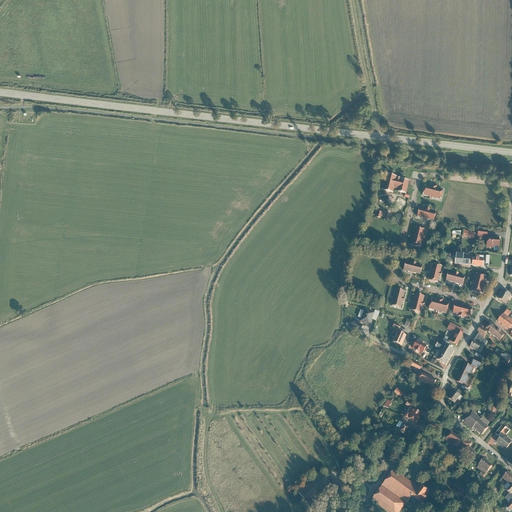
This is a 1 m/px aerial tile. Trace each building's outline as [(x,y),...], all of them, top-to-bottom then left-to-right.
[(409,183),(388,177),(383,191),(393,194),(394,189),(398,190),(398,192),(406,195),(409,183)] [(441,201),(443,190),(436,189),(437,186),(432,185),(431,188),(424,186),(422,197),(441,201)] [(433,222),(435,213),(429,212),(429,210),(427,209),(426,211),(419,209),(417,218),(433,222)] [(424,231),(415,228),(410,245),(420,248),(422,242),(423,242),(424,237),(422,237),(424,231)] [(498,249),(499,239),(487,238),(486,248),(498,249)] [(469,265),(469,257),(463,257),(464,255),(451,254),(451,257),(456,257),(455,265),(469,265)] [(419,275),(421,267),(416,266),(416,264),(412,263),(412,264),(405,263),(403,271),(419,275)] [(441,267),(432,265),(429,281),(437,283),(441,267)] [(465,277),(448,273),(446,283),(462,287),(465,277)] [(485,277),(474,275),(471,292),(483,294),(485,277)] [(405,293),(395,290),(391,306),(400,309),(405,293)] [(511,295),(503,290),(497,300),(504,304),(507,298),(509,300),(511,295)] [(425,297),(415,295),(411,311),(420,314),(425,297)] [(437,302),(431,301),(428,309),(446,314),(448,305),(442,303),(443,299),(438,298),(437,302)] [(470,308),(453,304),(451,315),(468,318),(470,308)] [(370,327),(375,314),(363,309),(357,322),(370,327)] [(511,322),(503,316),(498,322),(510,331),(511,327),(511,322)] [(360,331),(362,325),(353,321),(350,327),(360,331)] [(464,332),(450,325),(447,332),(452,335),(448,342),(456,347),(464,332)] [(499,343),(504,336),(489,325),(485,330),(488,332),(487,334),(499,343)] [(400,346),(405,338),(396,334),(392,343),(400,346)] [(488,342),(477,335),(473,342),(480,347),(484,349),(488,342)] [(413,337),(410,351),(424,354),(426,345),(420,343),(421,339),(413,337)] [(480,347),(473,342),(469,348),(476,353),(480,347)] [(453,351),(444,347),(436,362),(446,366),(453,351)] [(507,367),(511,359),(502,352),(500,354),(497,352),(493,358),(507,367)] [(482,363),(474,359),(471,366),(478,370),(482,363)] [(473,370),(467,367),(459,384),(465,386),(473,370)] [(431,389),(435,381),(418,374),(416,379),(419,380),(417,383),(431,389)] [(401,397),(403,393),(395,389),(393,393),(401,397)] [(459,397),(453,393),(447,400),(453,405),(459,397)] [(416,426),(422,415),(410,408),(404,419),(407,420),(416,426)] [(488,429),(472,413),(462,423),(471,431),(472,429),(480,437),(488,429)] [(405,438),(411,429),(404,425),(402,424),(397,433),(405,438)] [(466,455),(472,445),(451,433),(445,443),(466,455)] [(504,452),(510,444),(501,436),(494,443),(504,452)] [(487,474),(492,468),(483,460),(476,469),(481,473),(482,471),(487,474)] [(399,511),(409,499),(417,489),(393,472),(371,501),(384,511),(399,511)] [(309,507),(330,486),(319,474),(297,495),(309,507)] [(509,495),(511,492),(511,478),(507,474),(501,480),(509,487),(505,492),(509,495)] [(439,493),(456,507),(467,494),(456,485),(453,488),(447,484),(439,493)] [(420,507),(428,495),(418,487),(417,489),(409,499),(420,507)]
